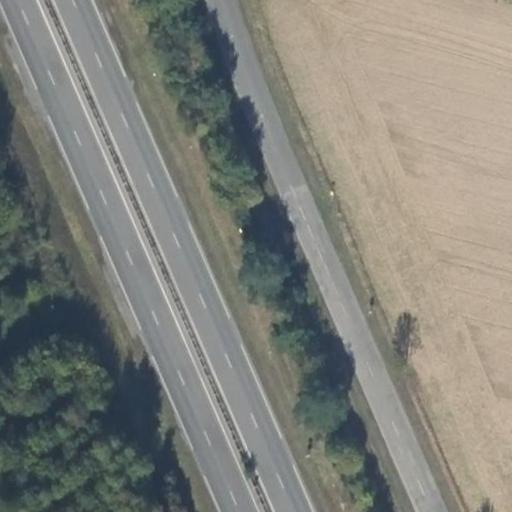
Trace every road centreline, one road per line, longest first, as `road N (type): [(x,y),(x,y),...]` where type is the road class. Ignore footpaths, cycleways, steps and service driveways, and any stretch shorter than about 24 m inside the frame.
road 1 (trunk): [(291,511),(75,0)]
road 2 (trunk): [(18,0),(233,511)]
road 3 (tertiary): [(432,511),(220,0)]
